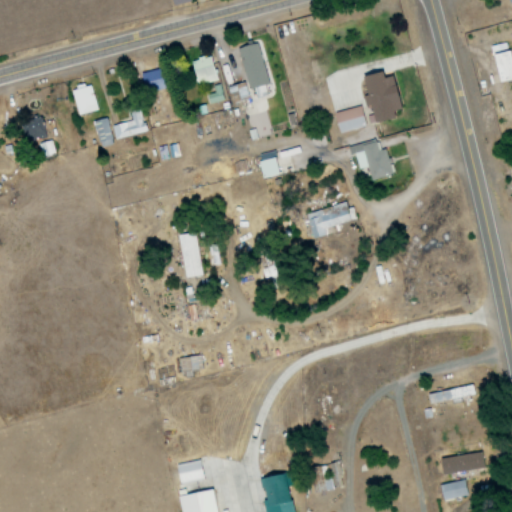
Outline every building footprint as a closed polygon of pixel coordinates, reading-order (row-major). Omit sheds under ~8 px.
[(490,54),(497,82),(511,78),(511,55),(511,56),(510,50),(507,50),(505,42),(489,46),(490,54)] [(265,84),(257,43),(238,46),(245,88),(265,84)] [(190,58),(193,83),(214,81),(211,56),(190,58)] [(144,93),(160,88),(155,68),(138,73),(144,93)] [(397,109),(391,75),(380,77),(379,72),(360,75),(363,95),(361,95),(362,105),(368,104),(371,122),(392,118),(391,110),(397,109)] [(226,86),(231,103),(249,98),(244,81),(226,86)] [(97,109),(90,84),(69,90),(77,115),(97,109)] [(211,86),(213,93),(205,94),(207,103),(223,100),(220,84),(211,86)] [(363,125),(357,105),(331,113),(337,133),(363,125)] [(113,137),(144,132),(140,108),(128,110),(130,120),(111,124),(113,137)] [(18,123),(25,142),(44,135),(37,116),(18,123)] [(112,144),(106,117),(92,120),(97,147),(112,144)] [(55,153),(50,139),(37,143),(41,158),(55,153)] [(261,178),(279,174),(275,156),(256,161),(261,178)] [(311,237),(332,231),(327,217),(334,214),(331,206),(304,214),(311,237)] [(171,237),(178,278),(202,274),(194,232),(171,237)] [(180,377),(191,376),(191,369),(200,369),(199,355),(179,357),(180,377)] [(451,403),(473,397),(470,384),(425,394),(428,404),(450,399),(451,403)] [(439,474),(482,469),(481,453),(438,457),(439,474)] [(173,465),(178,483),(201,478),(197,459),(173,465)] [(314,491),(341,488),(338,463),(311,466),(314,491)] [(262,511),(290,511),(284,473),(259,478),(263,500),(261,500),(262,511)] [(437,484),(440,501),(466,496),(463,480),(437,484)] [(178,511),(214,511),(210,490),(176,496),(178,511)]
